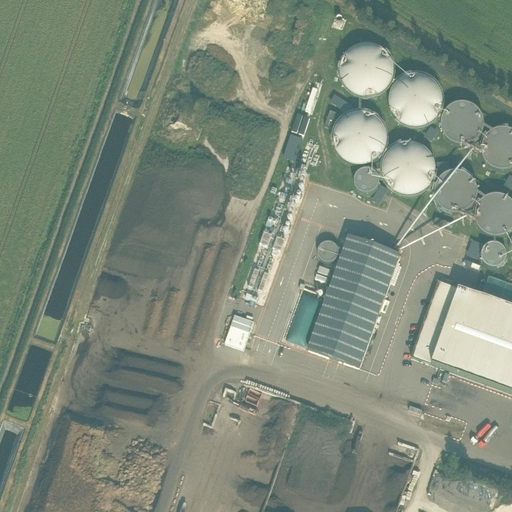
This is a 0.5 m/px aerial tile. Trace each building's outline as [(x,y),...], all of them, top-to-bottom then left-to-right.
[(384,45),(345,50),(347,67),(344,68),(348,101),(391,96),(384,45)] [(439,129),(440,79),(394,78),(393,113),(403,113),(403,128),(439,129)] [(306,112),(312,114),(316,102),(310,100),(306,112)] [(503,173),(511,171),(511,132),(508,130),(488,132),(484,122),(484,124),(479,110),(468,104),(458,105),(450,108),(442,122),(453,148),(480,145),(488,164),(503,173)] [(330,113),(325,128),(331,130),(336,115),(330,113)] [(346,165),(366,167),(384,158),(386,137),(376,116),(356,114),(337,123),(336,136),(339,143),(339,150),(346,165)] [(290,137),(283,159),(295,163),(302,141),(290,137)] [(283,154),(286,141),(281,140),(277,152),(283,154)] [(469,176),(439,176),(426,148),(417,146),(395,146),(386,158),(384,166),(384,172),(387,179),(393,183),(393,190),(402,197),(427,197),(428,197),(447,211),(471,218),(479,224),(488,242),(486,247),(492,244),(499,244),(506,249),(505,243),(511,234),(511,204),(503,198),(482,198),(481,197),(471,177),(469,176)] [(376,194),(375,171),(358,173),(360,195),(376,194)] [(435,219),(433,226),(452,233),(454,226),(435,219)] [(349,239),(308,352),(360,371),(400,257),(349,239)] [(317,251),(328,266),(343,255),(331,240),(317,251)] [(506,267),(506,247),(484,246),(483,267),(506,267)] [(438,284),(411,360),(511,395),(511,287),(489,279),(482,299),(438,284)] [(235,317),(227,340),(246,347),(254,324),(235,317)]
